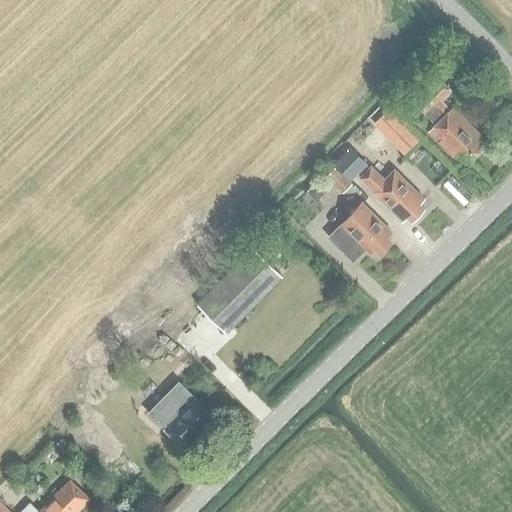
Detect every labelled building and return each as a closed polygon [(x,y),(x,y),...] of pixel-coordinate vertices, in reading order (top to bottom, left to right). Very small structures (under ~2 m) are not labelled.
[(462,157),(468,163),(482,149),(476,144),(482,139),(452,108),(450,110),(442,102),(452,91),(439,79),(414,104),(436,125),(428,133),(456,163),(462,157)] [(398,122),(387,111),(374,124),(385,135),(398,122)] [(333,165),(335,168),(349,182),(366,165),(350,148),(333,165)] [(394,172),(387,179),(371,163),(356,177),(372,193),(371,194),(401,224),(406,218),(410,223),(423,210),(419,206),(423,201),(394,172)] [(349,182),(335,168),(326,177),(342,194),(352,184),(349,182)] [(290,205),(307,232),(332,216),(315,189),(290,205)] [(390,235),(361,205),(340,226),(328,238),(351,263),(364,251),(369,256),(374,252),(378,256),(391,244),(386,239),(390,235)] [(189,231),(177,244),(197,263),(209,250),(189,231)] [(282,278),(253,249),(196,305),(226,335),(282,278)] [(185,359),(203,341),(182,321),(165,339),(185,359)] [(179,382),(146,415),(160,429),(183,452),(197,438),(194,435),(213,416),(194,397),(186,389),(179,382)] [(61,439),(53,447),(61,455),(69,446),(61,439)] [(112,467),(126,481),(141,467),(127,452),(112,467)] [(73,511),(86,499),(67,481),(38,510),(40,511),(73,511)] [(0,501),(0,511),(9,511),(0,501)] [(119,502),(112,510),(113,511),(122,511),(126,509),(119,502)]
